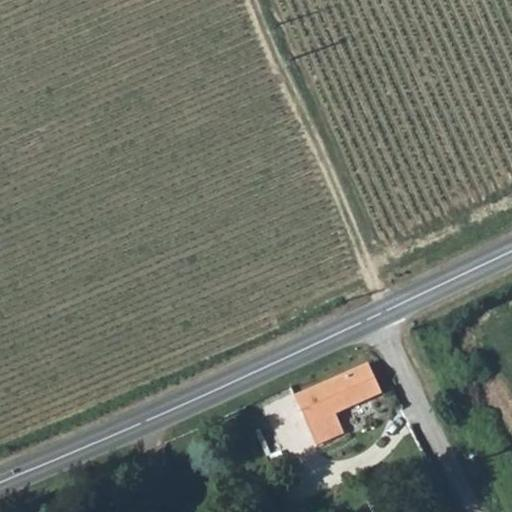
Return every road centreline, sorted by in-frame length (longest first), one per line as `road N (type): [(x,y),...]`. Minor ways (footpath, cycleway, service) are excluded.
road 1 (tertiary): [(384,316),(0,477)]
road 2 (track): [(256,0),(384,316)]
road 3 (unclassified): [(384,316),(477,511)]
road 4 (tertiary): [(511,255),(384,316)]
